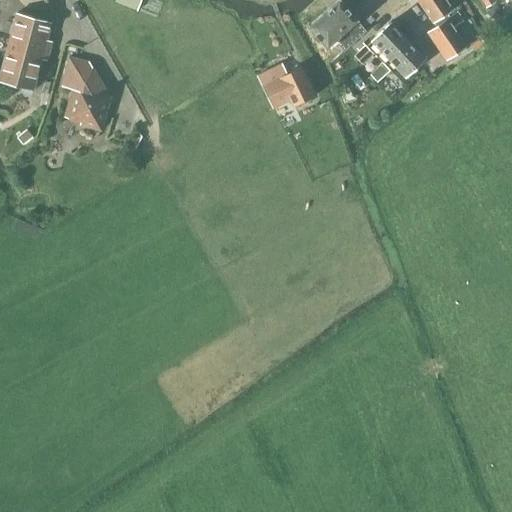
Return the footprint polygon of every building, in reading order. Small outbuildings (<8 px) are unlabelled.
[(119,0),(118,4),(140,13),(144,3),(179,17),(185,1),(182,0),(119,0)] [(418,0),(436,25),(456,12),(447,0),(418,0)] [(483,0),(489,9),(497,5),(494,0),(483,0)] [(346,53),(368,33),(360,24),(361,23),(342,1),(310,29),(329,50),(337,43),(346,53)] [(449,62),(450,62),(469,49),(457,31),(466,24),(459,13),(430,34),(449,62)] [(11,42),(51,53),(54,44),(49,42),(53,25),(19,15),(11,42)] [(391,62),(411,43),(393,24),(373,43),(391,62)] [(476,52),(486,45),(482,38),(471,45),(476,52)] [(51,53),(11,42),(0,83),(35,92),(43,61),(49,63),(51,53)] [(411,43),(391,62),(407,79),(428,60),(411,43)] [(374,55),(368,48),(357,58),(363,65),(374,55)] [(105,130),(113,98),(111,97),(91,64),(70,59),(63,88),(75,91),(68,119),(84,123),(84,125),(105,130)] [(379,85),(393,73),(385,65),(372,77),(379,85)] [(284,66),(259,79),(275,111),(293,101),(296,108),(316,98),(302,69),(289,76),(284,66)] [(30,131),(19,139),(26,147),(36,139),(30,131)] [(20,221),(16,231),(35,239),(45,233),(46,232),(20,221)]
